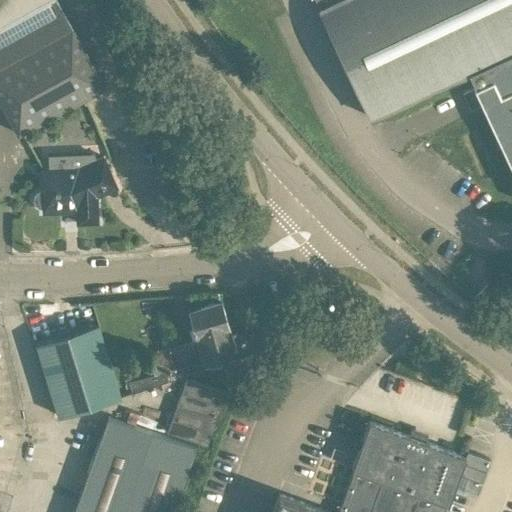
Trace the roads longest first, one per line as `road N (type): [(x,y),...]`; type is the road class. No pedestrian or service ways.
road 1 (unclassified): [(323,205),(261,252),(203,268),(0,280)]
road 2 (tertiary): [(323,205),(258,139),(158,0)]
road 3 (tertiary): [(511,370),(323,205)]
